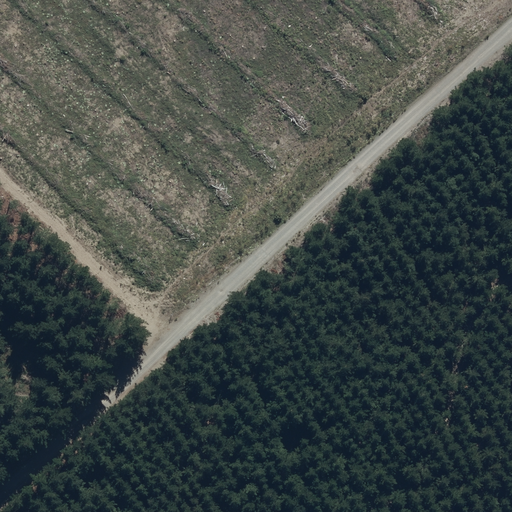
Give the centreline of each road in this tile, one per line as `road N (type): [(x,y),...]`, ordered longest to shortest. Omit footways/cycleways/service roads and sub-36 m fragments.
road 1 (track): [(0,495),(511,24)]
road 2 (track): [(0,168),(168,339)]
